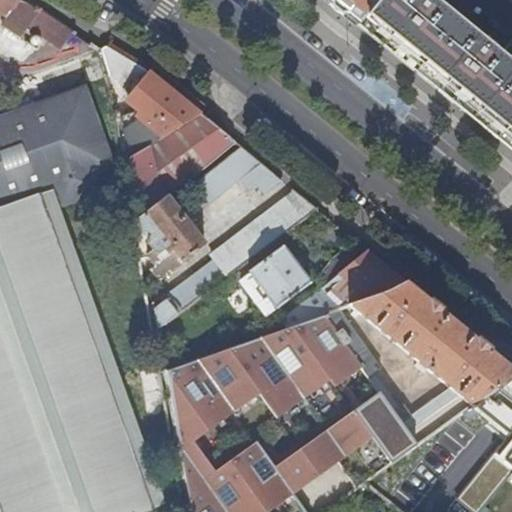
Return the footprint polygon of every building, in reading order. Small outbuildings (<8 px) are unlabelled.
[(327,0),(356,23),(375,0),(327,0)] [(375,0),(356,23),(511,150),(511,67),(501,59),(505,54),(483,36),(479,41),(432,1),(433,0),(375,0)] [(0,45),(19,57),(28,43),(3,28),(0,33),(0,45)] [(156,71),(150,78),(176,98),(181,92),(156,71)] [(137,116),(164,138),(200,118),(176,98),(150,78),(147,75),(132,94),(146,105),(137,116)] [(84,94),(0,123),(0,208),(52,189),(59,207),(98,193),(97,190),(114,184),(108,169),(110,168),(84,94)] [(134,205),(143,215),(162,200),(234,145),(200,118),(164,138),(148,148),(127,159),(134,205)] [(142,134),(124,144),(127,159),(148,148),(142,134)] [(256,188),(263,196),(280,182),(242,151),(186,194),(201,213),(239,184),(247,193),(256,188)] [(180,314),(216,287),(231,275),(316,212),(292,193),(210,256),(215,262),(167,297),(180,314)] [(143,215),(137,220),(140,236),(146,235),(149,238),(146,245),(152,252),(146,258),(156,269),(162,263),(171,273),(202,247),(162,200),(143,215)] [(0,220),(0,495),(6,511),(122,511),(142,505),(154,500),(42,205),(0,220)] [(319,277),(329,285),(367,253),(355,243),(331,262),(319,277)] [(249,273),(256,282),(271,302),(277,310),(310,285),(282,248),(249,273)] [(258,331),(261,340),(341,313),(351,310),(384,299),(406,284),(367,253),(329,285),(282,324),(258,331)] [(239,286),(231,275),(216,287),(224,297),(239,286)] [(260,310),(271,302),(256,282),(245,290),(260,310)] [(426,372),(472,408),(511,379),(511,372),(406,284),(384,299),(351,310),(418,365),(416,369),(424,376),(426,372)] [(152,303),(157,331),(177,315),(165,300),(166,298),(163,295),(152,303)] [(188,511),(326,511),(364,485),(372,479),(416,448),(392,415),(398,411),(373,377),(380,370),(341,313),(261,340),(164,374),(188,511)] [(511,411),(511,379),(472,408),(458,418),(474,441),(476,444),(490,433),(488,429),(511,411)] [(458,418),(416,448),(433,471),(474,441),(458,418)]
